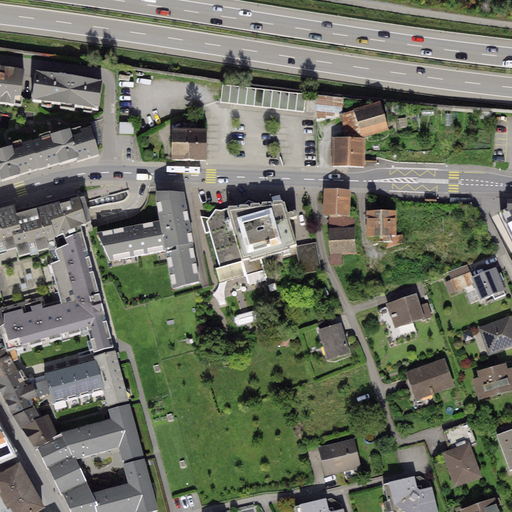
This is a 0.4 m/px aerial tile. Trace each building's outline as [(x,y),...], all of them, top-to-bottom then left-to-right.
[(25,69),(0,65),(0,104),(19,108),(25,69)] [(102,80),(36,71),(32,98),(98,107),(102,80)] [(305,94),(221,85),(220,102),(303,111),(305,94)] [(342,97),(315,96),(317,122),(341,113),(342,97)] [(380,101),(341,113),(344,137),(364,138),(388,129),(380,101)] [(134,122),(120,122),(119,134),(134,134),(134,122)] [(70,128),(51,133),(59,162),(77,157),(78,160),(100,154),(91,125),(82,128),(81,126),(70,129),(70,128)] [(207,129),(173,128),(172,159),(206,160),(207,129)] [(0,179),(59,162),(51,133),(0,147),(0,179)] [(344,137),(332,137),(332,165),(363,166),(364,138),(344,137)] [(351,190),(324,188),(323,214),(328,214),(349,215),(351,190)] [(159,220),(96,232),(110,261),(164,250),(172,288),(201,282),(183,192),(153,191),(159,220)] [(84,195),(79,197),(86,223),(91,222),(84,195)] [(13,204),(0,207),(0,337),(0,338),(8,354),(15,351),(88,332),(94,352),(113,347),(80,225),(86,223),(79,197),(16,213),(13,204)] [(507,204),(500,207),(511,231),(511,198),(507,199),(507,204)] [(221,210),(215,209),(209,218),(200,217),(205,233),(210,232),(219,267),(215,268),(219,282),(247,275),(250,286),(266,282),(261,258),(294,248),(287,219),(296,216),(295,210),(285,213),(282,201),(253,203),(248,201),(245,204),(228,205),(227,208),(221,210)] [(396,211),(366,211),(367,236),(383,235),(383,242),(386,243),(387,248),(407,243),(405,234),(396,236),(396,211)] [(349,215),(328,214),(329,266),(342,266),(342,253),(356,252),(355,216),(349,215)] [(316,243),(296,247),(301,273),(321,269),(316,243)] [(476,285),(473,277),(468,265),(448,272),(456,292),(476,285)] [(495,268),(473,277),(476,285),(481,299),(493,294),(494,299),(505,294),(495,268)] [(325,287),(317,291),(320,299),(329,295),(325,287)] [(417,294),(386,304),(393,329),(432,318),(427,303),(420,305),(417,294)] [(511,321),(510,317),(479,328),(483,338),(489,355),(511,346),(511,321)] [(341,323),(318,330),(327,361),(349,354),(341,323)] [(0,357),(8,354),(0,338),(0,337),(0,357)] [(291,339),(281,337),(279,345),(289,347),(291,339)] [(8,354),(0,357),(0,379),(18,372),(11,360),(17,358),(15,351),(8,354)] [(115,351),(94,357),(95,360),(103,391),(107,406),(128,400),(115,351)] [(445,359),(406,372),(416,400),(455,386),(445,359)] [(103,391),(95,360),(83,363),(92,394),(103,391)] [(92,394),(83,363),(70,367),(78,398),(92,394)] [(480,377),(474,379),(479,398),(511,389),(511,366),(506,368),(505,363),(478,370),(480,377)] [(78,398),(70,367),(58,370),(66,401),(78,398)] [(22,370),(18,372),(0,379),(0,393),(2,397),(26,386),(24,381),(28,379),(22,370)] [(66,401),(58,370),(44,374),(45,379),(49,394),(52,405),(66,401)] [(45,379),(33,383),(37,398),(49,394),(45,379)] [(33,383),(26,386),(2,397),(12,415),(34,407),(31,401),(37,398),(33,383)] [(108,410),(110,419),(60,433),(62,435),(72,455),(74,459),(118,447),(122,460),(143,456),(129,404),(108,410)] [(34,407),(12,415),(21,429),(40,419),(34,407)] [(49,415),(40,419),(21,429),(33,446),(36,444),(38,448),(58,437),(49,415)] [(443,431),(450,450),(470,443),(476,441),(469,422),(443,431)] [(0,459),(12,454),(0,428),(0,459)] [(511,429),(497,435),(510,470),(511,469),(511,429)] [(49,468),(61,494),(63,493),(71,511),(97,511),(92,492),(86,481),(74,459),(62,435),(58,437),(38,448),(47,469),(49,468)] [(354,440),(318,448),(325,476),(360,468),(354,440)] [(450,450),(443,452),(454,487),(481,478),(470,443),(450,450)] [(144,459),(122,464),(127,483),(92,492),(97,511),(133,511),(136,511),(147,511),(157,509),(144,459)] [(20,462),(0,473),(0,492),(11,511),(33,511),(45,505),(20,462)] [(416,479),(384,486),(389,511),(438,511),(433,489),(432,489),(431,485),(421,480),(416,481),(416,479)] [(499,511),(495,499),(461,510),(461,511),(499,511)] [(327,502),(296,508),(296,511),(344,511),(343,511),(342,507),(333,503),(328,504),(327,502)]
